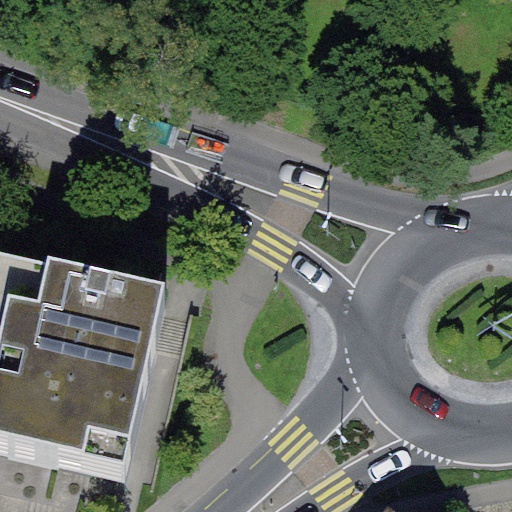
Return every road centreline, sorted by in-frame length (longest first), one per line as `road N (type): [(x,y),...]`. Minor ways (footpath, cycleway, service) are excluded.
road 1 (tertiary): [(468,222),(383,210),(236,166),(165,163)]
road 2 (tertiary): [(165,163),(386,338)]
road 3 (primary): [(388,354),(292,445),(242,511)]
road 4 (primary): [(309,511),(425,452),(476,440)]
road 5 (tertiary): [(165,163),(0,100)]
road 6 (primary): [(468,222),(433,238),(406,265),(390,300),(386,338)]
road 7 (primary): [(388,354),(419,410),(476,440)]
